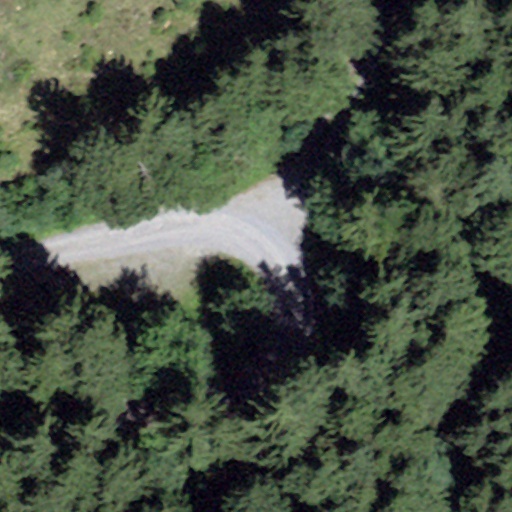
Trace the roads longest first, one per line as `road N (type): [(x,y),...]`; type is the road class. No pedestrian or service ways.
road 1 (track): [(0,253),(198,210),(265,215),(298,251),(310,302),(292,350),(0,492)]
road 2 (track): [(397,0),(360,90),(265,215)]
